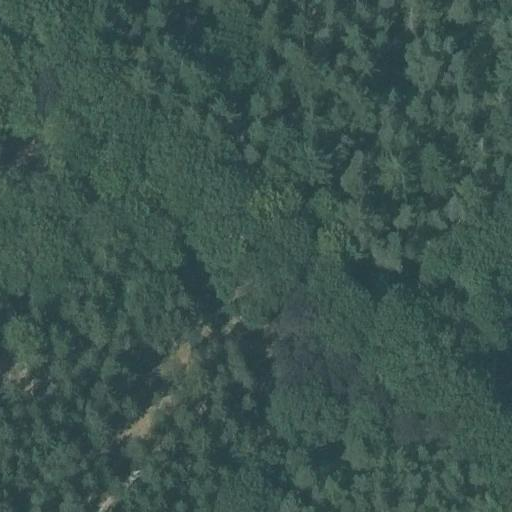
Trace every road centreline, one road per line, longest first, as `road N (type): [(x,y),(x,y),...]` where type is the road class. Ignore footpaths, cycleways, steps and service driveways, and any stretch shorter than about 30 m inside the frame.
road 1 (track): [(511,485),(0,50)]
road 2 (track): [(511,208),(230,511)]
